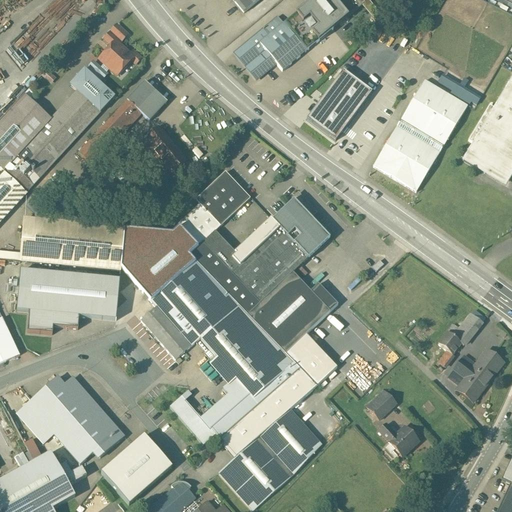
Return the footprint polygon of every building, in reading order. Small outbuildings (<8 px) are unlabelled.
[(232,0),(243,13),(260,0),(232,0)] [(317,42),(347,18),(338,7),(332,0),(313,0),(295,15),(317,42)] [(346,0),(338,7),(347,18),(361,6),(355,0),(346,0)] [(511,0),(492,0),(511,9),(511,0)] [(282,25),(305,53),(317,42),(295,15),(282,25)] [(282,25),(276,18),(234,53),(256,79),(274,64),(281,72),(305,53),(282,25)] [(111,33),(108,31),(101,39),(109,47),(98,59),(113,74),(121,65),(124,69),(131,62),(134,66),(142,58),(133,49),(129,54),(119,45),(128,36),(118,26),(111,33)] [(449,68),(445,76),(470,89),(483,66),(475,61),(466,78),(449,68)] [(371,93),(343,72),(306,121),(334,142),(371,93)] [(90,75),(49,121),(8,166),(31,186),(114,98),(90,75)] [(511,75),(493,108),(488,106),(467,141),(471,144),(461,161),(501,183),(511,167),(511,75)] [(143,82),(125,101),(140,114),(149,121),(166,103),(143,82)] [(466,107),(422,82),(371,167),(415,193),(466,107)] [(0,120),(0,171),(2,173),(8,166),(49,121),(22,96),(0,120)] [(114,112),(126,123),(129,126),(140,114),(125,101),(114,112)] [(126,123),(114,112),(76,153),(88,164),(126,123)] [(185,162),(157,128),(120,158),(136,178),(160,160),(171,173),(185,162)] [(0,220),(31,186),(8,166),(2,173),(0,171),(0,220)] [(198,204),(221,226),(249,199),(223,173),(194,200),(198,204)] [(111,196),(81,187),(77,199),(108,208),(111,196)] [(258,304),(292,273),(328,239),(309,218),(315,213),(298,196),(234,254),(230,258),(239,266),(230,274),(258,304)] [(179,228),(198,248),(215,232),(221,226),(198,204),(176,225),(179,228)] [(123,228),(22,219),(19,262),(120,271),(120,268),(123,231),(123,228)] [(120,268),(150,301),(190,266),(184,260),(189,256),(198,248),(179,228),(171,235),(123,231),(120,268)] [(189,256),(236,306),(245,316),(258,304),(230,274),(239,266),(230,258),(234,254),(215,232),(198,248),(189,256)] [(236,306),(189,256),(184,260),(190,266),(231,310),(236,306)] [(120,275),(19,266),(15,309),(28,310),(79,315),(117,318),(120,275)] [(231,310),(190,266),(150,301),(155,307),(191,345),(196,342),(231,310)] [(258,304),(245,316),(283,355),(305,336),(337,306),(317,284),(308,291),(292,273),(258,304)] [(214,361),(207,367),(226,388),(234,381),(251,400),(291,364),(283,355),(245,316),(236,306),(231,310),(196,342),(214,361)] [(191,345),(155,307),(139,321),(174,360),(191,345)] [(28,310),(26,335),(53,338),(54,325),(78,327),(79,315),(28,310)] [(473,310),(469,315),(481,323),(485,318),(473,310)] [(451,338),(460,345),(463,347),(481,323),(469,315),(451,338)] [(0,319),(0,363),(17,356),(1,319),(0,319)] [(451,338),(445,333),(437,344),(447,351),(438,363),(443,367),(460,345),(451,338)] [(334,369),(305,336),(283,355),(291,364),(297,371),(220,439),(236,456),(288,409),(334,369)] [(475,365),(462,356),(451,371),(463,379),(481,392),(501,363),(485,351),(475,365)] [(218,441),(220,439),(297,371),(291,364),(251,400),(234,381),(226,388),(222,392),(226,396),(200,420),(214,437),(218,441)] [(56,378),(26,404),(79,464),(109,437),(90,416),(56,378)] [(481,392),(463,379),(456,389),(474,403),(481,392)] [(395,405),(383,391),(365,407),(377,420),(395,405)] [(214,437),(200,420),(184,401),(190,396),(188,393),(170,408),(203,447),(214,437)] [(98,409),(90,416),(109,437),(116,444),(123,438),(98,409)] [(288,409),(253,441),(287,479),(319,445),(288,409)] [(394,435),(384,425),(376,432),(400,457),(417,441),(404,427),(394,435)] [(143,435),(99,473),(127,506),(171,467),(143,435)] [(34,459),(42,455),(35,440),(27,444),(34,459)] [(287,479),(253,441),(236,456),(217,473),(251,511),(287,479)] [(56,467),(50,456),(0,482),(0,511),(53,511),(53,510),(74,499),(67,487),(86,477),(81,467),(70,473),(64,463),(56,467)] [(501,480),(511,484),(511,458),(501,480)] [(172,489),(148,510),(150,511),(178,511),(193,499),(187,490),(187,483),(171,484),(172,489)] [(511,511),(511,485),(510,484),(496,511),(511,511)]
